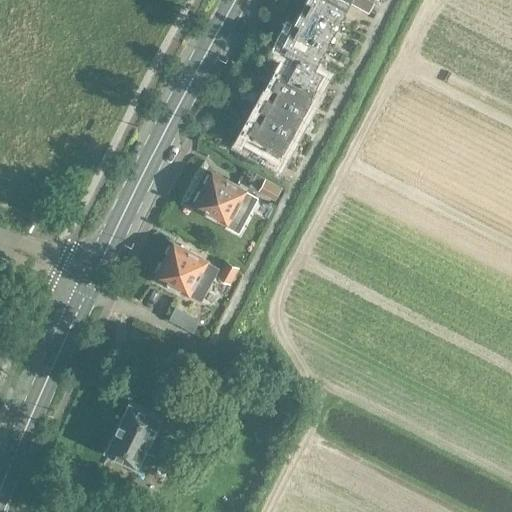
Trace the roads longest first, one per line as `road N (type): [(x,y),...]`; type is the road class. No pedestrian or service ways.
road 1 (track): [(428,0),(281,287),(282,320),(320,392),(308,440),(267,511)]
road 2 (primary): [(88,289),(238,0)]
road 3 (primary): [(0,492),(88,289)]
